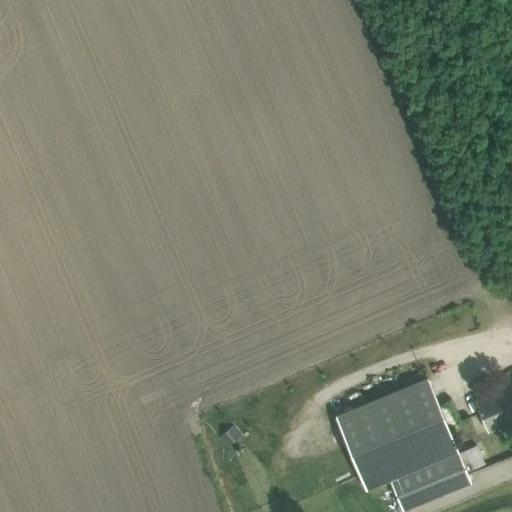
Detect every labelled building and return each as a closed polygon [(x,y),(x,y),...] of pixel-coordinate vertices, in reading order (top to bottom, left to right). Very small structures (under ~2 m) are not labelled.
[(472,481),(460,451),(429,376),(336,414),(367,489),(391,479),(404,510),(472,481)] [(511,386),(478,400),(490,430),(511,420),(511,386)] [(208,433),(242,420),(238,408),(203,420),(208,433)] [(220,460),(256,448),(249,426),(228,433),(231,443),(216,448),(220,460)] [(260,464),(226,477),(231,490),(265,477),(260,464)] [(280,506),(297,500),(292,485),(275,491),(280,506)] [(241,511),(260,511),(276,506),(272,496),(239,508),(241,511)]
